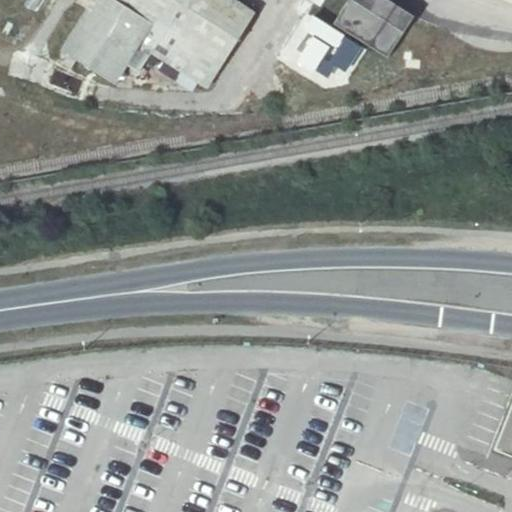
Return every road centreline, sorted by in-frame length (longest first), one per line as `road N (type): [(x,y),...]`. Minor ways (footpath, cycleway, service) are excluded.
road 1 (secondary): [(89,298),(204,264),(421,254),(511,262)]
road 2 (secondary): [(511,324),(307,304),(89,298)]
